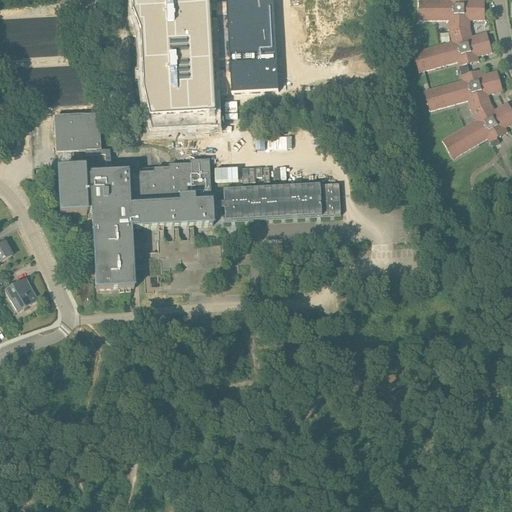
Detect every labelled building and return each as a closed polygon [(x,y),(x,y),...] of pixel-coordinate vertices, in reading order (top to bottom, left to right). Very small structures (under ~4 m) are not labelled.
[(210,0),(130,0),(131,16),(145,53),(140,91),(147,130),(215,127),(214,94),(226,93),(225,79),(229,79),(230,93),(277,91),(272,0),(225,0),(226,4),(211,4),(210,0)] [(469,1),(468,0),(448,0),(448,1),(418,2),(418,22),(448,22),(448,33),(451,44),(413,54),(418,74),(457,64),(458,69),(478,63),(477,58),(491,54),(486,34),(471,38),(469,30),(469,22),(484,22),(484,1),(469,1)] [(482,77),(480,72),(461,77),(462,82),(423,93),(429,113),(467,102),(470,113),(476,122),(441,143),(452,161),(486,140),(489,145),(507,134),(504,130),(511,125),(511,113),(507,104),(494,112),(489,105),(487,97),(502,93),(496,73),(482,77)] [(56,121),(57,159),(87,158),(87,160),(107,159),(107,167),(112,167),(112,154),(102,154),(101,119),(56,121)] [(497,140),(489,145),(491,149),(499,144),(497,140)] [(137,301),(134,240),(216,236),(214,212),(197,213),(196,207),(182,208),(182,215),(132,217),(132,203),(159,202),(159,211),(161,211),(161,202),(176,201),(176,197),(212,195),(211,166),(171,168),(171,172),(128,174),(129,184),(87,186),(87,182),(59,184),(61,229),(90,228),(90,223),(94,222),(97,303),(137,301)] [(341,189),(225,194),(226,208),(214,208),(215,214),(226,214),(226,226),(342,221),(341,189)] [(0,246),(0,263),(12,257),(5,244),(0,246)] [(16,314),(37,302),(25,281),(4,293),(16,314)]
